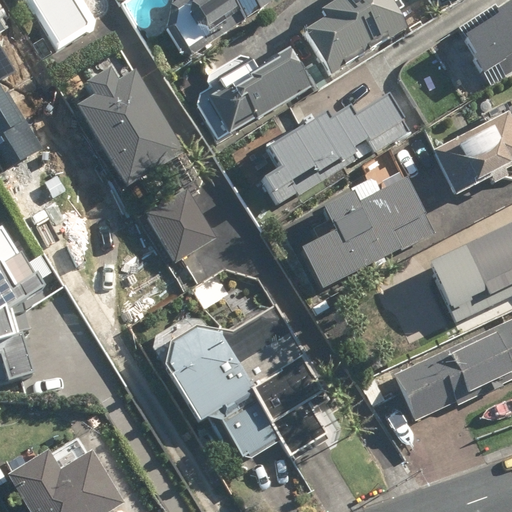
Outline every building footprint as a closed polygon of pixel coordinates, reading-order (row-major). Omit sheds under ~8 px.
[(25,0),(54,52),(100,27),(84,0),(25,0)] [(171,0),(168,31),(188,61),(278,0),(171,0)] [(400,0),(346,0),(329,10),(334,18),(310,33),(336,75),(417,26),(400,0)] [(470,52),(480,70),(499,59),(506,71),(511,67),(511,3),(462,33),(473,51),(470,52)] [(0,161),(7,172),(43,150),(0,80),(0,77),(14,69),(0,46),(0,33),(4,31),(0,24),(0,161)] [(215,97),(237,133),(317,87),(296,50),(215,97)] [(126,83),(118,70),(86,89),(94,103),(78,113),(125,192),(185,157),(137,77),(126,83)] [(347,161),(349,165),(370,153),(367,148),(415,118),(400,94),(364,116),(360,109),(342,120),(336,111),(278,147),(289,166),(272,177),(283,194),(320,171),(323,175),(347,161)] [(511,111),(440,152),(466,198),(511,172),(511,111)] [(360,194),(333,207),(347,235),(311,253),(329,290),(441,236),(414,179),(387,192),(380,177),(358,188),(360,194)] [(194,192),(152,219),(181,264),(223,238),(194,192)] [(0,387),(45,375),(22,310),(66,282),(48,254),(34,263),(7,220),(0,224),(0,387)] [(511,229),(440,263),(463,313),(511,290),(511,229)] [(179,368),(218,431),(228,426),(251,464),(287,443),(298,461),(334,439),(318,411),(338,399),(282,306),(232,336),(230,335),(228,333),(226,332),(224,332),(222,331),(220,330),(218,330),(216,330),(213,330),(211,330),(209,330),(207,330),(205,331),(202,331),(200,332),(198,333),(196,334),(194,335),(193,336),(191,338),(189,339),(188,341),(186,343),(185,344),(184,346),(183,348),(182,350),(181,352),(180,355),(180,357),(179,359),(179,361),(179,363),(179,366),(179,368)] [(511,320),(398,375),(421,424),(511,380),(511,320)] [(400,401),(385,408),(402,442),(418,435),(400,401)] [(83,438),(16,476),(36,511),(122,511),(134,505),(105,452),(94,458),(83,438)]
